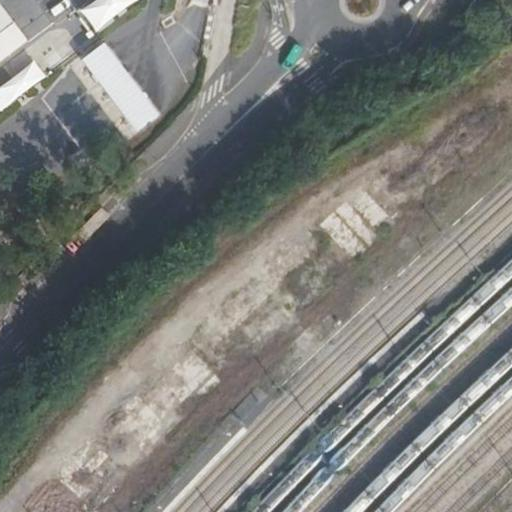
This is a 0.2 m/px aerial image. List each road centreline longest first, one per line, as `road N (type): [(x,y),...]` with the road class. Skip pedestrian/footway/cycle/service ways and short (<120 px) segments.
road 1 (tertiary): [(0,357),(301,75),(324,42)]
road 2 (tertiary): [(324,42),(340,53),(377,57),(409,36),(421,0)]
